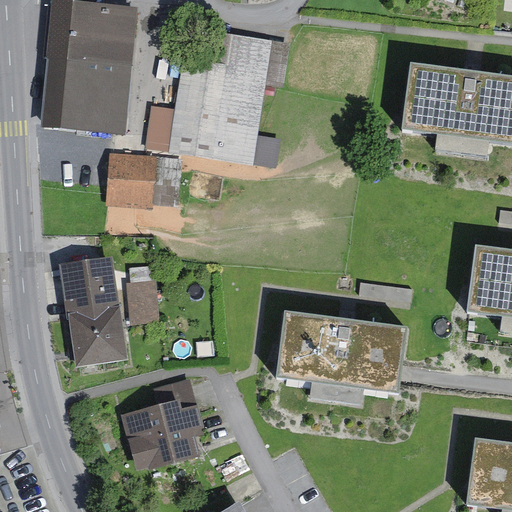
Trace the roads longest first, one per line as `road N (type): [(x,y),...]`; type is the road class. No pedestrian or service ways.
road 1 (tertiary): [(4,0),(24,308),(41,404),(82,511)]
road 2 (residential): [(221,372),(286,511)]
road 3 (residential): [(296,0),(275,14),(169,0)]
